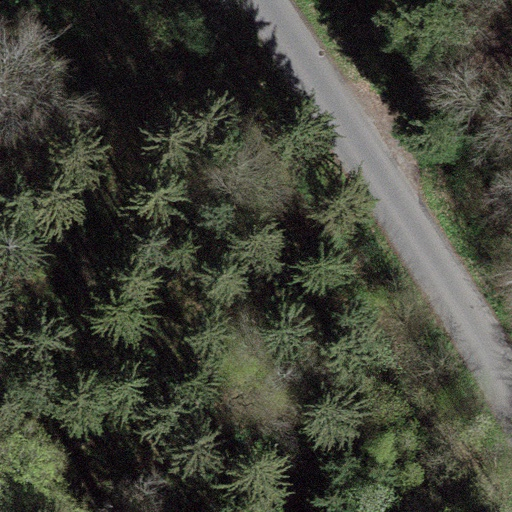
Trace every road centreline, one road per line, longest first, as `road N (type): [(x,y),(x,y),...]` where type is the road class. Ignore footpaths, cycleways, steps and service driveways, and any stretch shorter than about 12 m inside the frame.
road 1 (tertiary): [(264,0),(511,406)]
road 2 (track): [(357,145),(511,25)]
